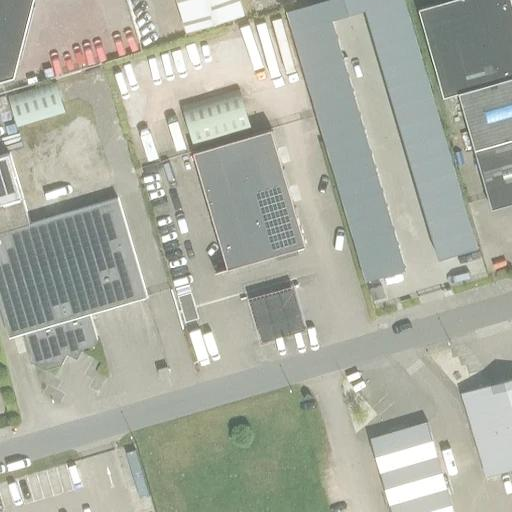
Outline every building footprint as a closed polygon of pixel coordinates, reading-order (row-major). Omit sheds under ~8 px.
[(0,0),(0,82),(15,78),(34,0),(0,0)] [(244,15),(239,0),(177,0),(187,32),(244,15)] [(344,0),(324,0),(287,11),(293,31),(332,20),(349,15),(344,0)] [(344,0),(349,15),(366,10),(400,0),(344,0)] [(404,0),(400,0),(366,10),(371,29),(410,18),(404,0)] [(475,150),(511,138),(511,0),(434,0),(436,5),(419,10),(444,98),(459,93),(475,150)] [(410,18),(371,29),(377,48),(416,37),(410,18)] [(332,20),(293,31),(299,51),(338,39),(332,20)] [(416,37),(377,48),(382,68),(421,56),(416,37)] [(338,39),(299,51),(305,70),(344,58),(338,39)] [(421,56),(382,68),(388,87),(427,75),(421,56)] [(344,58),(305,70),(310,89),(349,77),(344,58)] [(427,75),(388,87),(394,106),(433,95),(427,75)] [(349,77),(310,89),(316,108),(355,97),(349,77)] [(65,113),(56,82),(8,96),(17,127),(65,113)] [(254,131),(243,89),(182,106),(194,148),(254,131)] [(433,95),(394,106),(399,125),(438,114),(433,95)] [(355,97),(316,108),(322,127),(360,116),(355,97)] [(438,114),(399,125),(405,144),(444,133),(438,114)] [(360,116),(322,127),(327,147),(366,135),(360,116)] [(272,130),(233,141),(250,200),(289,188),(272,130)] [(444,133),(405,144),(411,164),(450,152),(444,133)] [(366,135),(327,147),(333,166),(372,154),(366,135)] [(511,138),(475,150),(492,210),(511,203),(511,138)] [(194,153),(211,211),(250,200),(233,141),(194,153)] [(450,152),(411,164),(416,183),(455,171),(450,152)] [(90,314),(146,298),(147,297),(118,199),(30,224),(9,154),(0,156),(0,306),(8,333),(22,328),(33,364),(44,370),(62,365),(67,355),(93,348),(98,339),(90,314)] [(372,154),(333,166),(338,185),(377,174),(372,154)] [(455,171),(416,183),(422,202),(461,191),(455,171)] [(377,174),(338,185),(344,204),(383,193),(377,174)] [(289,188),(250,200),(267,258),(306,246),(289,188)] [(461,191),(422,202),(427,221),(466,210),(461,191)] [(383,193),(344,204),(350,223),(389,212),(383,193)] [(267,258),(250,200),(211,211),(228,268),(215,272),(216,273),(267,258)] [(466,210),(427,221),(433,240),(472,229),(466,210)] [(389,212),(350,223),(355,243),(394,231),(389,212)] [(472,229),(433,240),(439,260),(478,248),(472,229)] [(394,231),(355,243),(361,262),(400,250),(394,231)] [(400,250),(361,262),(366,281),(405,269),(400,250)] [(299,279),(247,293),(261,345),(314,330),(299,279)] [(375,288),(369,290),(372,301),(378,299),(375,288)] [(191,292),(177,296),(185,322),(198,318),(191,292)] [(160,380),(170,377),(167,367),(158,370),(160,380)] [(462,393),(474,435),(486,478),(511,469),(511,378),(504,381),(462,393)] [(370,439),(380,472),(409,463),(437,455),(428,422),(399,431),(370,439)] [(380,472),(390,504),(418,496),(447,488),(437,455),(409,463),(380,472)] [(418,496),(390,504),(391,511),(453,511),(447,488),(418,496)]
